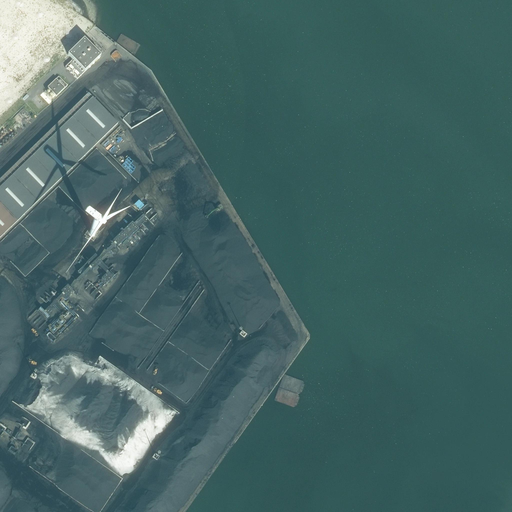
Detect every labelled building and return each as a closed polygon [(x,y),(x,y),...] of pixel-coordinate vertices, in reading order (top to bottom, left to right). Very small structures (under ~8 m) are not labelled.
[(77,79),(100,57),(84,39),(68,55),(72,60),(65,67),(77,79)] [(67,86),(58,77),(47,88),(56,97),(67,86)] [(0,187),(0,237),(117,124),(92,98),(0,187)] [(24,126),(32,114),(25,109),(21,115),(17,111),(13,116),(17,118),(12,125),(16,127),(19,122),(24,126)] [(134,210),(126,213),(127,218),(136,216),(134,210)] [(109,267),(107,269),(103,265),(98,270),(109,279),(115,273),(109,267)] [(61,285),(58,289),(66,296),(68,294),(70,292),(61,285)]
